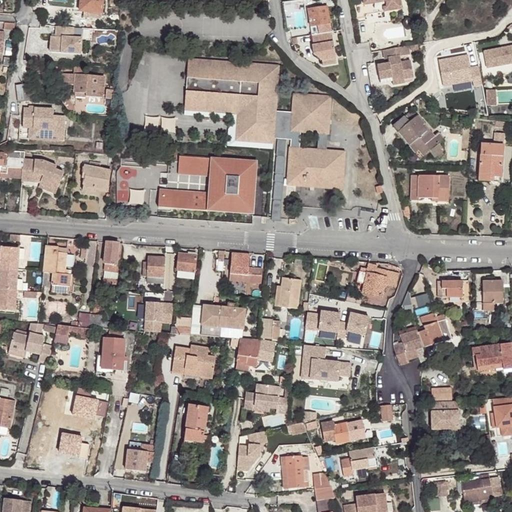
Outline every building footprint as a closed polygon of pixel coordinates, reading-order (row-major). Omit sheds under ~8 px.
[(80,0),(80,11),(85,12),(102,13),(102,0),(80,0)] [(364,5),(364,4),(354,5),(356,18),(366,17),(364,5)] [(307,9),(312,35),(332,32),(327,6),(307,9)] [(82,28),(56,26),(55,36),(51,36),(49,52),(80,54),(82,28)] [(336,57),(332,32),(312,35),(314,45),(312,45),(314,54),(322,59),(336,57)] [(510,45),(484,51),(488,67),(511,61),(511,48),(510,45)] [(410,55),(408,46),(383,51),(384,56),(388,55),(389,60),(389,62),(384,63),(384,61),(377,62),(380,80),(392,78),(393,81),(404,79),(403,76),(413,74),(411,61),(401,63),(400,56),(410,55)] [(273,143),(273,139),(277,139),(286,139),(291,140),(287,184),(342,189),(344,153),(326,152),(330,97),(294,95),(293,112),(275,111),(278,67),(188,60),(184,110),(238,114),(237,141),(273,143)] [(74,66),(74,74),(84,75),(85,67),(74,66)] [(62,73),(62,85),(75,86),(74,93),(85,94),(85,97),(103,98),(104,77),(84,75),(74,74),(62,73)] [(23,85),(24,101),(31,100),(30,84),(23,85)] [(16,86),(17,102),(24,101),(23,85),(16,86)] [(495,89),(486,89),(487,105),(496,105),(496,96),(492,96),(492,91),(495,91),(495,89)] [(73,113),(75,109),(68,99),(63,99),(62,101),(70,112),(73,113)] [(53,110),(23,109),(23,127),(19,127),(18,139),(29,140),(43,140),(63,141),(64,116),(53,116),(53,110)] [(418,150),(423,157),(430,151),(435,158),(444,150),(439,144),(444,140),(438,133),(435,136),(432,138),(422,126),(424,124),(418,116),(413,113),(410,113),(405,117),(393,126),(409,146),(413,143),(418,150)] [(422,126),(432,138),(435,136),(424,124),(422,126)] [(481,144),(479,176),(501,177),(504,146),(503,145),(504,134),(495,133),(494,145),(481,144)] [(277,139),(276,156),(285,157),(286,139),(277,139)] [(418,150),(413,143),(409,146),(415,153),(418,150)] [(0,165),(1,166),(0,175),(0,177),(22,179),(24,159),(25,152),(7,151),(7,148),(0,147),(0,165)] [(276,156),(275,174),(283,175),(285,157),(276,156)] [(212,159),(179,157),(178,174),(210,176),(212,159)] [(22,179),(22,181),(36,182),(37,179),(39,174),(43,176),(48,163),(43,161),(24,159),(22,179)] [(210,176),(209,194),(160,190),(159,208),(208,211),(253,214),(257,162),(235,160),(212,159),(210,176)] [(85,179),(83,185),(96,187),(108,189),(112,169),(100,168),(101,163),(90,161),(89,166),(84,165),(83,173),(85,174),(85,179)] [(41,181),(41,183),(58,189),(64,173),(56,170),(57,166),(48,163),(43,176),(41,181)] [(275,174),(274,182),(283,183),(283,175),(275,174)] [(411,176),(411,200),(419,201),(419,198),(431,198),(438,199),(438,202),(448,202),(449,176),(411,176)] [(22,181),(21,188),(32,189),(33,188),(34,187),(34,186),(36,182),(22,181)] [(274,182),(273,200),(281,201),(283,183),(274,182)] [(55,195),(58,189),(41,183),(38,188),(55,195)] [(128,205),(149,205),(150,194),(128,193),(128,205)] [(273,200),(272,221),(280,221),(281,201),(273,200)] [(410,217),(408,207),(402,208),(405,218),(410,217)] [(95,261),(97,241),(89,240),(87,260),(95,261)] [(104,271),(104,278),(117,280),(118,273),(115,273),(116,265),(118,243),(107,242),(104,271)] [(46,246),(44,273),(53,273),(52,292),(69,294),(71,275),(69,275),(64,275),(65,270),(67,253),(58,253),(58,248),(58,247),(46,246)] [(0,268),(18,270),(19,249),(1,247),(1,254),(0,261),(0,260),(0,268)] [(232,253),(230,274),(238,274),(237,282),(256,283),(261,283),(262,276),(262,270),(249,268),(250,255),(232,253)] [(178,260),(177,271),(178,271),(194,273),(195,273),(197,256),(186,254),(185,261),(178,260)] [(147,262),(147,277),(165,278),(165,257),(148,256),(147,262)] [(363,284),(361,292),(382,297),(385,285),(396,288),(399,274),(377,269),(377,266),(368,264),(366,273),(359,271),(357,283),(363,284)] [(18,270),(0,268),(0,289),(16,291),(18,270)] [(230,274),(229,281),(237,282),(238,274),(230,274)] [(278,286),(275,306),(297,309),(301,281),(283,278),(281,287),(278,286)] [(438,282),(439,298),(463,298),(462,281),(438,282)] [(482,282),(483,304),(503,303),(503,281),(482,282)] [(0,289),(0,311),(14,312),(16,291),(0,289)] [(412,304),(408,290),(402,306),(404,305),(406,315),(413,314),(411,304),(412,304)] [(426,295),(415,298),(418,308),(429,304),(426,295)] [(161,322),(171,323),(173,304),(147,302),(145,321),(144,331),(160,332),(161,322)] [(243,329),(245,309),(234,308),(234,312),(228,311),(228,308),(203,306),(193,305),(193,314),(202,315),(201,325),(227,328),(226,338),(232,338),(240,339),(242,339),(243,329)] [(79,313),(78,326),(88,328),(90,315),(79,313)] [(306,314),(304,329),(337,333),(338,323),(339,315),(320,313),(319,316),(306,314)] [(190,335),(200,335),(201,325),(202,315),(193,314),(192,319),(190,335)] [(347,324),(338,323),(337,333),(337,337),(344,338),(345,331),(365,336),(369,318),(349,314),(347,324)] [(424,330),(418,332),(423,348),(443,342),(437,322),(436,318),(437,317),(436,314),(421,318),(424,330)] [(90,315),(88,328),(97,328),(99,316),(90,315)] [(97,328),(108,329),(112,329),(112,327),(108,326),(109,322),(101,322),(102,316),(99,316),(97,328)] [(190,335),(192,319),(177,318),(176,325),(179,325),(179,328),(177,327),(176,333),(176,334),(190,335)] [(446,319),(437,322),(443,342),(452,340),(446,319)] [(273,320),(262,320),(261,338),(272,339),(273,320)] [(29,333),(28,337),(14,333),(9,351),(19,353),(20,349),(26,351),(40,354),(38,361),(49,364),(53,347),(43,345),(45,337),(40,336),(43,324),(38,324),(31,324),(29,333)] [(58,325),(56,335),(69,337),(69,333),(77,333),(76,338),(89,340),(90,329),(58,325)] [(393,346),(400,366),(409,363),(408,360),(418,357),(418,356),(419,356),(424,354),(422,348),(423,348),(418,332),(417,330),(402,335),(399,335),(402,343),(393,346)] [(102,357),(102,369),(113,369),(123,370),(124,361),(124,357),(125,339),(121,339),(121,331),(109,331),(109,338),(103,338),(102,357)] [(240,339),(232,338),(231,346),(239,347),(240,339)] [(242,339),(240,339),(239,347),(237,362),(246,363),(246,365),(250,366),(257,367),(259,349),(275,351),(275,343),(242,339)] [(475,355),(477,367),(502,363),(503,369),(503,370),(511,368),(511,350),(511,344),(472,348),(472,356),(475,355)] [(304,345),(301,378),(337,381),(338,375),(349,376),(350,363),(324,361),(325,347),(304,345)] [(175,348),(172,373),(184,375),(185,369),(202,371),(201,377),(213,378),(215,357),(207,356),(208,348),(191,346),(190,350),(175,348)] [(448,366),(457,365),(456,350),(446,351),(448,366)] [(97,372),(113,373),(113,369),(102,369),(102,357),(98,356),(97,372)] [(246,363),(237,362),(236,369),(249,371),(250,366),(246,365),(246,363)] [(477,367),(477,372),(503,369),(502,363),(477,367)] [(255,411),(255,407),(270,408),(276,409),(276,413),(287,414),(289,399),(289,396),(285,395),(285,399),(278,398),(280,387),(256,384),(255,394),(246,392),(244,410),(255,411)] [(432,394),(421,395),(421,402),(452,401),(451,388),(432,389),(432,394)] [(140,395),(131,394),(130,402),(138,403),(140,395)] [(0,426),(10,428),(15,402),(0,398),(0,426)] [(57,405),(55,421),(66,423),(67,419),(86,421),(95,422),(95,419),(100,420),(102,404),(77,399),(74,398),(68,399),(67,399),(66,406),(57,405)] [(458,402),(432,402),(432,412),(458,412),(458,402)] [(511,402),(489,406),(493,429),(509,427),(511,426),(511,402)] [(189,405),(184,441),(203,444),(204,436),(208,408),(189,405)] [(381,406),(382,422),(393,421),(391,405),(381,406)] [(458,412),(432,412),(432,430),(459,429),(458,412)] [(66,423),(66,425),(85,427),(86,421),(67,419),(66,423)] [(334,426),(333,422),(322,424),(325,442),(335,440),(336,440),(334,426)] [(303,423),(289,426),(292,434),(306,431),(303,423)] [(347,425),(334,426),(336,440),(335,440),(336,444),(350,442),(347,425)] [(85,437),(83,447),(98,449),(102,429),(94,427),(93,437),(85,437)] [(509,434),(509,427),(493,429),(494,436),(509,434)] [(237,462),(237,466),(253,466),(260,457),(260,445),(264,444),(267,443),(264,432),(263,432),(249,435),(251,445),(248,445),(248,449),(238,447),(237,454),(237,462)] [(128,450),(125,470),(145,472),(147,462),(153,463),(155,446),(143,445),(142,452),(128,450)] [(341,460),(344,477),(353,475),(352,470),(369,467),(368,464),(376,463),(373,448),(349,452),(350,459),(341,460)] [(286,457),(289,489),(304,488),(304,487),(309,487),(308,482),(309,481),(308,471),(309,471),(309,459),(308,458),(301,458),(301,456),(288,457),(286,457)] [(313,474),(315,490),(331,487),(325,473),(313,474)] [(464,492),(464,493),(491,488),(500,487),(498,477),(489,479),(488,475),(479,476),(479,480),(462,484),(464,492)] [(315,490),(316,500),(317,500),(328,499),(335,498),(332,487),(331,487),(315,490)] [(464,493),(464,492),(463,493),(465,506),(481,503),(481,502),(483,498),(493,497),(492,492),(491,488),(464,493)] [(344,511),(387,511),(385,494),(356,497),(357,504),(344,506),(344,511)] [(3,509),(3,511),(29,511),(31,501),(5,499),(3,509)] [(318,511),(330,511),(328,499),(317,500),(318,511)]
